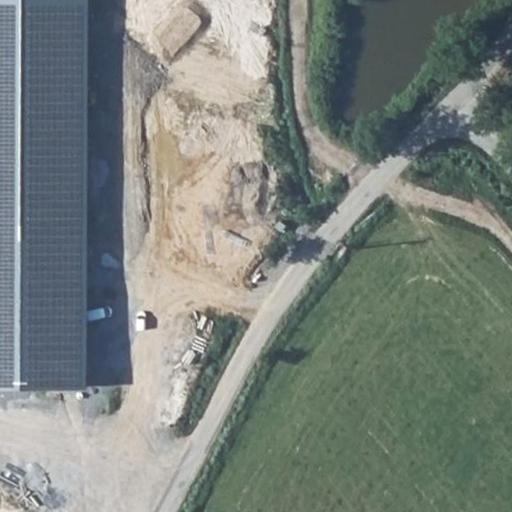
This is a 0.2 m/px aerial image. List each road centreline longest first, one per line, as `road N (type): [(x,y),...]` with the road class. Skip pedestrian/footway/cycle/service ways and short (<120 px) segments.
road 1 (unclassified): [(161,511),(294,275),(457,97)]
road 2 (track): [(378,178),(325,158),(302,114),(300,0)]
